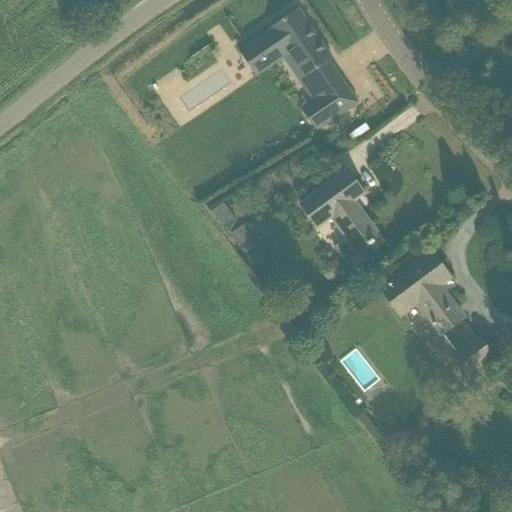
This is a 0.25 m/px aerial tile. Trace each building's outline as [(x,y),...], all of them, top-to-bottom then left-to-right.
[(270,31),(249,45),(263,65),(284,51),(298,71),(303,68),(308,74),(318,67),(319,68),(308,75),(324,98),(308,110),(321,128),(357,103),(344,84),(344,85),(328,62),(327,61),(330,59),(328,56),(329,55),(327,52),(298,10),(269,30),(270,31)] [(334,248),(350,270),(363,261),(357,253),(379,237),(353,202),(363,194),(346,171),(300,206),(316,228),(331,217),(347,238),(334,248)] [(211,213),(224,231),(236,222),(223,204),(211,213)] [(251,241),(239,249),(246,259),(258,250),(251,241)] [(379,292),(399,318),(415,306),(438,337),(440,336),(453,354),(474,382),(485,374),(480,366),(492,357),(478,338),(476,339),(462,320),(463,319),(439,287),(450,279),(430,253),(379,292)]
